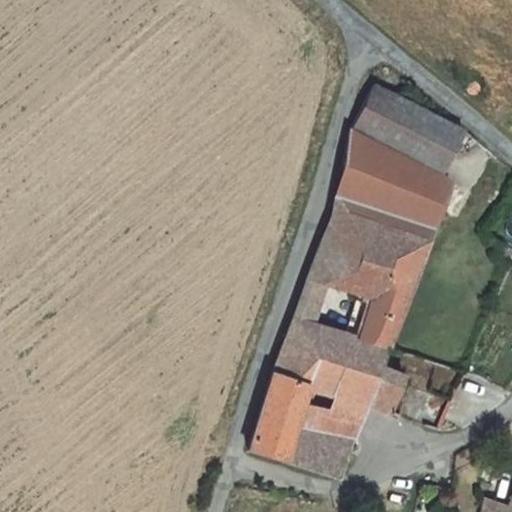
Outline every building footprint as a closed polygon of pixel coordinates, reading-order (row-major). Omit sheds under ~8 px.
[(459,152),(419,133),(429,111),(376,84),(353,127),(448,174),(459,152)] [(429,111),(419,133),(459,152),(469,133),(429,111)] [(395,348),(457,179),(448,174),(353,127),(345,161),(350,164),(332,220),(311,276),(330,282),(363,294),(373,298),(360,336),(395,348)] [(308,293),(304,302),(321,309),(330,282),(311,276),(310,278),(308,293)] [(373,298),(363,294),(350,333),(360,336),(373,298)] [(317,322),(321,309),(304,302),(298,316),(317,322)] [(249,446),(340,477),(354,444),(371,404),(392,412),(407,369),(390,363),(395,348),(360,336),(350,333),(317,322),(298,316),(276,368),(257,421),(249,446)] [(507,505),(486,499),(481,511),(505,511),(504,511),(507,505)]
